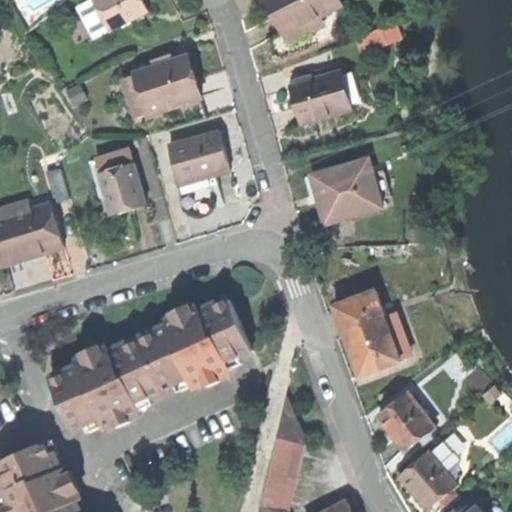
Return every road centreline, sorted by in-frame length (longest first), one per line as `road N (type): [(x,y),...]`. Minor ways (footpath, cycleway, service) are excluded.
road 1 (residential): [(389,511),(293,273),(274,246)]
road 2 (residential): [(274,246),(240,244),(0,318)]
road 3 (residential): [(274,246),(275,193),(221,0)]
